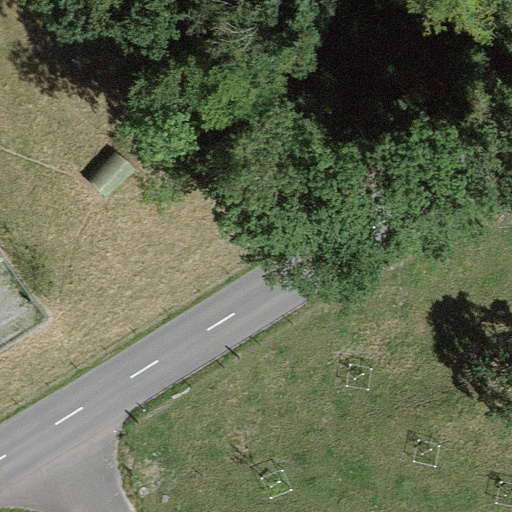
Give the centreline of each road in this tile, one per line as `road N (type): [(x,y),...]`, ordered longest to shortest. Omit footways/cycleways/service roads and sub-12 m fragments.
road 1 (tertiary): [(0,452),(400,209),(511,164)]
road 2 (track): [(400,209),(231,0)]
road 3 (track): [(116,511),(22,436)]
